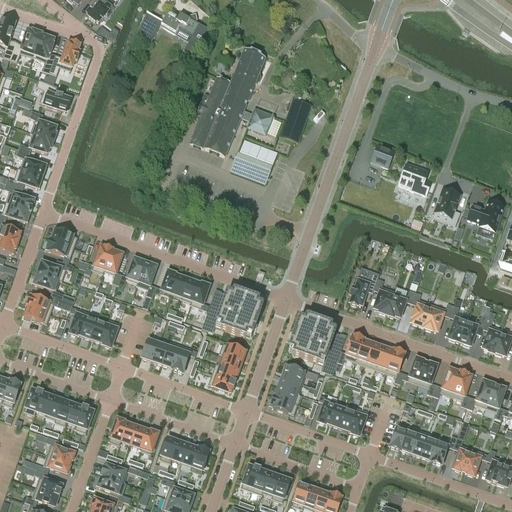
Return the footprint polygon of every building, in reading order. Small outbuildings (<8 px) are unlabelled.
[(65,0),(65,1),(71,5),(72,4),(77,8),(83,0),(90,0),(90,1),(90,0),(65,0)] [(95,4),(86,16),(88,18),(87,19),(95,25),(96,24),(98,26),(101,21),(102,22),(107,15),(106,15),(112,7),(104,0),(90,0),(90,1),(95,4)] [(162,17),(161,17),(161,18),(161,19),(161,20),(162,20),(162,21),(163,21),(164,21),(160,27),(166,30),(165,32),(173,37),(174,35),(176,36),(179,32),(191,39),(182,54),(192,60),(204,38),(208,32),(200,28),(193,23),(196,22),(195,16),(189,18),(190,22),(188,21),(180,16),(175,23),(174,22),(176,20),(169,16),(167,18),(166,18),(166,17),(165,17),(165,16),(164,16),(163,16),(162,16),(162,17)] [(145,17),(136,36),(148,43),(158,25),(145,17)] [(0,51),(4,53),(1,60),(9,63),(15,44),(9,42),(9,40),(9,41),(12,34),(11,34),(14,26),(12,25),(12,24),(4,21),(4,22),(2,21),(0,25),(0,51)] [(15,44),(9,63),(16,65),(20,55),(32,60),(40,36),(32,33),(32,34),(27,33),(22,47),(15,44)] [(40,36),(32,60),(33,60),(44,64),(41,74),(49,77),(55,58),(48,56),(48,55),(49,56),(52,46),(53,42),(41,37),(40,36)] [(55,58),(49,77),(56,79),(59,71),(69,75),(74,63),(76,64),(80,55),(77,54),(79,47),(71,44),(71,46),(67,45),(64,52),(62,57),(63,57),(61,61),(55,58)] [(209,99),(204,97),(197,115),(200,116),(202,117),(189,147),(203,153),(203,152),(224,160),(240,121),(254,87),(258,85),(260,80),(258,76),(265,60),(244,52),(240,62),(230,87),(216,81),(209,99)] [(217,63),(230,69),(233,62),(220,57),(217,63)] [(0,89),(2,90),(6,79),(11,81),(13,74),(2,70),(0,76),(0,89)] [(38,83),(35,90),(42,93),(38,105),(51,109),(50,110),(57,112),(58,112),(65,115),(66,112),(67,112),(70,105),(69,104),(70,102),(62,99),(62,98),(55,96),(54,96),(56,89),(38,83)] [(163,100),(165,101),(167,101),(169,100),(170,98),(170,96),(169,94),(168,93),(165,92),(163,93),(162,94),(161,96),(161,99),(163,100)] [(298,146),(311,108),(292,102),(279,139),(298,146)] [(247,132),(265,139),(273,119),(254,112),(247,132)] [(31,114),(28,120),(34,122),(29,136),(31,137),(32,136),(53,144),(55,136),(54,136),(56,130),(40,124),(42,118),(31,114)] [(19,146),(17,152),(29,156),(31,151),(46,156),(48,150),(50,151),(53,144),(32,136),(31,137),(27,149),(19,146)] [(387,171),(393,154),(377,148),(371,165),(387,171)] [(17,152),(15,158),(23,161),(19,171),(19,172),(41,180),(43,176),(44,176),(46,170),(45,170),(45,169),(27,162),(29,156),(17,152)] [(254,184),(261,187),(264,188),(272,169),(240,157),(236,155),(233,165),(229,175),(240,179),(254,184)] [(405,167),(397,189),(426,199),(430,186),(424,183),(427,175),(405,167)] [(7,180),(5,186),(17,190),(19,185),(37,191),(38,190),(39,190),(41,184),(40,184),(41,180),(19,172),(19,171),(17,171),(13,182),(7,180)] [(5,186),(3,192),(9,194),(5,205),(29,214),(30,215),(33,207),(32,206),(33,202),(15,196),(17,190),(5,186)] [(442,192),(433,215),(449,221),(447,227),(454,229),(458,216),(453,214),(453,213),(454,213),(456,206),(459,198),(442,192)] [(471,209),(466,223),(478,227),(477,230),(494,236),(504,209),(487,203),(483,213),(471,209)] [(0,215),(0,222),(4,224),(6,218),(25,225),(26,224),(29,218),(28,218),(29,214),(5,205),(1,216),(0,215)] [(413,221),(409,232),(418,236),(422,225),(413,221)] [(0,222),(0,240),(17,247),(18,242),(18,241),(20,236),(2,230),(4,224),(0,222)] [(50,242),(49,243),(73,251),(77,240),(54,232),(54,233),(53,233),(51,239),(52,239),(51,242),(50,242)] [(0,252),(12,257),(14,252),(15,252),(17,247),(0,240),(0,252)] [(49,243),(46,253),(64,260),(62,265),(67,267),(73,251),(49,243)] [(87,266),(83,277),(89,279),(91,274),(102,278),(103,276),(103,275),(111,252),(103,250),(99,249),(93,268),(87,266)] [(111,252),(103,275),(103,276),(114,279),(111,287),(117,289),(121,278),(115,276),(122,257),(121,257),(121,256),(115,254),(115,255),(111,253),(111,252)] [(501,252),(497,263),(499,270),(511,274),(511,265),(504,263),(507,254),(501,252)] [(121,278),(117,289),(123,291),(126,283),(136,287),(137,287),(145,265),(140,264),(140,263),(135,261),(134,262),(133,261),(127,280),(121,278)] [(38,271),(37,276),(59,283),(59,284),(61,285),(65,273),(71,275),(73,269),(67,267),(62,265),(56,263),(54,269),(41,264),(40,265),(38,271)] [(136,287),(135,290),(136,290),(147,294),(145,299),(151,301),(153,296),(155,290),(149,288),(156,269),(155,269),(155,268),(149,266),(149,267),(145,265),(137,287),(136,287)] [(258,273),(255,282),(261,284),(264,275),(258,273)] [(155,290),(153,296),(159,298),(159,296),(170,299),(177,279),(175,278),(175,276),(167,274),(161,292),(155,290)] [(351,290),(348,298),(351,299),(348,306),(356,309),(357,308),(361,309),(363,302),(364,302),(366,296),(365,296),(366,294),(372,296),(373,293),(373,294),(377,282),(378,278),(371,275),(369,282),(358,278),(354,291),(351,290)] [(35,279),(32,286),(33,286),(33,287),(52,294),(50,299),(55,301),(61,303),(63,297),(55,295),(59,284),(59,283),(37,276),(35,280),(35,279)] [(177,279),(170,299),(180,303),(187,282),(177,279)] [(511,291),(511,282),(502,279),(499,287),(511,291)] [(187,282),(180,303),(190,306),(198,286),(187,282)] [(377,282),(373,294),(378,295),(372,311),(378,314),(378,315),(385,318),(393,294),(380,290),(382,284),(377,282)] [(190,306),(189,308),(189,309),(206,315),(208,309),(202,307),(209,289),(201,286),(201,287),(198,286),(190,306)] [(201,332),(207,334),(221,294),(215,292),(201,332)] [(393,294),(385,318),(392,320),(393,319),(399,321),(404,305),(410,307),(414,295),(408,293),(406,299),(393,294)] [(226,296),(214,329),(244,340),(246,336),(251,338),(254,330),(257,322),(256,322),(261,308),(256,307),(257,303),(233,294),(231,298),(226,296)] [(411,321),(410,326),(423,330),(423,331),(431,308),(418,303),(420,297),(414,295),(410,307),(416,309),(415,312),(414,312),(411,321)] [(29,298),(26,309),(26,310),(27,309),(50,318),(53,309),(70,315),(71,310),(72,307),(61,303),(55,301),(50,299),(48,305),(29,298)] [(423,330),(422,331),(423,331),(432,335),(432,334),(436,335),(442,318),(448,320),(452,309),(446,306),(444,312),(431,308),(423,331),(423,330)] [(24,313),(22,318),(23,318),(23,320),(46,328),(50,318),(27,309),(26,310),(25,313),(24,313)] [(454,322),(447,341),(448,342),(448,343),(454,345),(454,344),(458,345),(467,321),(456,317),(458,311),(452,309),(448,320),(454,322)] [(75,318),(68,336),(76,339),(77,338),(79,339),(88,316),(71,310),(70,315),(69,316),(75,318)] [(88,316),(79,339),(90,343),(97,322),(98,320),(88,316)] [(467,321),(458,345),(462,347),(462,348),(468,350),(468,349),(469,349),(476,330),(482,332),(486,321),(480,319),(478,325),(467,321)] [(291,343),(289,351),(294,353),(292,357),(322,368),(334,335),(329,333),(330,329),(305,320),(304,324),(299,322),(294,336),(291,343)] [(488,334),(481,351),(488,354),(487,355),(492,357),(501,333),(490,329),(492,323),(486,321),(482,332),(488,334)] [(97,322),(90,343),(100,346),(107,326),(107,325),(97,322)] [(107,326),(100,346),(103,347),(102,348),(110,351),(119,327),(108,323),(107,325),(107,326)] [(501,333),(492,357),(493,357),(493,356),(500,359),(500,358),(504,359),(510,343),(511,343),(511,336),(511,337),(501,333)] [(339,337),(325,376),(331,378),(336,365),(340,354),(345,339),(339,337)] [(340,354),(336,365),(341,367),(343,362),(354,366),(362,343),(363,343),(363,342),(362,342),(352,338),(345,356),(340,354)] [(148,340),(141,361),(151,364),(159,344),(148,340)] [(362,343),(354,366),(364,369),(372,346),(363,343),(362,343)] [(159,344),(151,364),(161,368),(169,348),(168,347),(159,344)] [(169,348),(161,368),(171,372),(172,372),(180,349),(169,345),(168,347),(169,348)] [(222,346),(218,357),(223,359),(241,365),(245,354),(222,346)] [(372,346),(364,369),(374,373),(382,350),(372,346)] [(171,372),(171,373),(182,377),(189,358),(194,360),(196,355),(180,349),(172,372),(171,372)] [(382,350),(374,373),(384,377),(393,353),(392,353),(382,350)] [(393,353),(384,377),(395,380),(393,386),(399,388),(401,382),(403,376),(397,374),(404,356),(393,352),(392,353),(393,353)] [(219,368),(219,369),(237,375),(241,365),(223,359),(219,368)] [(403,376),(401,382),(417,388),(425,365),(422,364),(423,363),(415,360),(409,378),(403,376)] [(425,365),(417,388),(428,392),(426,397),(432,399),(436,388),(430,386),(436,368),(429,365),(428,366),(425,365)] [(215,367),(211,377),(234,386),(234,385),(237,375),(219,369),(219,368),(215,367)] [(285,369),(281,379),(302,387),(306,376),(285,369)] [(436,388),(432,399),(437,401),(439,396),(450,400),(459,375),(455,374),(455,373),(449,371),(449,372),(448,371),(441,390),(436,388)] [(459,375),(450,400),(462,404),(460,409),(465,411),(469,400),(464,398),(471,379),(467,378),(467,377),(459,374),(459,375)] [(211,377),(207,388),(230,396),(232,391),(234,386),(211,377)] [(281,379),(277,390),(295,396),(298,397),(302,387),(281,379)] [(0,380),(0,401),(2,402),(9,384),(8,384),(0,380)] [(2,402),(0,407),(1,407),(11,411),(13,406),(20,388),(20,387),(9,383),(8,384),(9,384),(2,402)] [(469,400),(465,411),(471,413),(473,408),(484,412),(493,387),(489,386),(489,385),(483,383),(483,384),(482,383),(475,402),(469,400)] [(493,387),(484,412),(495,416),(494,421),(499,423),(501,418),(503,412),(498,410),(504,391),(503,391),(504,390),(498,388),(497,389),(493,387)] [(273,399),(291,406),(297,408),(297,407),(298,408),(302,399),(298,397),(295,396),(277,390),(274,399),(273,399)] [(24,410),(23,415),(33,419),(34,419),(35,414),(41,396),(42,396),(42,395),(36,393),(36,394),(31,392),(24,410)] [(41,396),(35,414),(45,417),(45,418),(52,399),(42,396),(41,396)] [(323,406),(317,424),(324,427),(325,426),(328,427),(334,409),(335,409),(336,404),(319,398),(317,404),(323,406)] [(45,417),(44,420),(54,423),(54,424),(62,403),(52,399),(45,418),(45,417)] [(273,399),(269,410),(276,413),(282,415),(293,418),(297,408),(291,406),(273,399)] [(54,423),(53,426),(54,426),(64,429),(64,430),(66,425),(65,425),(72,406),(62,403),(54,424),(54,423)] [(503,412),(501,418),(511,421),(511,405),(509,414),(503,412)] [(72,406),(65,425),(66,425),(75,428),(76,428),(82,410),(72,406)] [(344,412),(338,431),(348,434),(356,411),(346,408),(345,408),(344,412)] [(75,428),(74,433),(85,437),(86,432),(93,414),(87,412),(87,411),(82,410),(82,409),(82,410),(76,428),(75,428)] [(334,409),(328,427),(338,431),(344,412),(335,409),(334,409)] [(356,411),(348,434),(351,435),(350,436),(358,439),(360,435),(367,415),(356,411)] [(109,440),(108,445),(119,449),(120,444),(126,426),(124,425),(124,424),(116,421),(109,440)] [(126,426),(120,444),(130,448),(137,429),(126,426)] [(390,446),(388,450),(399,454),(400,454),(400,453),(399,453),(408,430),(397,426),(390,446)] [(137,429),(130,448),(140,451),(147,433),(137,429)] [(408,430),(399,453),(400,453),(410,456),(418,433),(408,430)] [(140,451),(139,454),(150,458),(151,455),(157,437),(158,436),(150,433),(149,434),(147,433),(140,451)] [(418,433),(410,456),(420,460),(428,437),(418,433)] [(428,437),(420,460),(429,463),(430,463),(438,441),(428,437)] [(429,463),(429,464),(430,465),(440,468),(447,450),(452,452),(456,441),(451,439),(449,444),(438,441),(430,463),(429,463)] [(47,440),(45,446),(50,448),(46,458),(69,466),(71,463),(71,464),(74,456),(56,449),(58,444),(47,440)] [(160,459),(158,463),(169,467),(170,467),(171,463),(171,462),(177,444),(167,440),(160,459)] [(458,454),(452,472),(459,475),(460,474),(463,475),(471,452),(460,448),(462,443),(456,441),(452,452),(458,454)] [(177,444),(171,462),(171,463),(181,466),(187,448),(177,444)] [(187,448),(181,466),(191,469),(191,470),(198,451),(197,451),(187,448)] [(191,469),(189,474),(200,478),(202,473),(204,467),(206,461),(209,454),(198,450),(197,450),(197,451),(198,451),(191,470),(191,469)] [(471,452),(463,475),(466,476),(465,477),(473,480),(479,462),(485,464),(487,458),(471,452)] [(491,466),(485,483),(490,485),(495,487),(496,487),(495,487),(503,464),(493,460),(495,455),(489,452),(487,458),(485,464),(491,466)] [(46,458),(41,474),(47,476),(49,471),(66,477),(69,470),(68,469),(69,466),(46,458)] [(511,466),(503,464),(495,487),(496,487),(503,490),(503,489),(506,490),(508,484),(509,484),(511,479),(510,478),(511,473),(511,466)] [(100,478),(101,478),(123,486),(123,485),(127,475),(105,467),(103,471),(103,470),(100,478)] [(240,491),(250,495),(259,472),(253,470),(248,468),(246,473),(243,480),(244,480),(240,491)] [(129,469),(127,475),(138,479),(140,473),(129,469)] [(35,472),(33,478),(39,480),(35,491),(58,499),(58,500),(58,499),(60,494),(62,488),(45,482),(47,476),(41,474),(35,472)] [(259,472),(250,495),(261,499),(269,476),(259,472)] [(269,476),(261,499),(262,496),(271,500),(270,502),(271,502),(279,479),(269,476)] [(98,482),(96,488),(97,488),(97,489),(104,492),(109,494),(119,497),(117,503),(123,505),(128,507),(130,501),(121,498),(125,487),(125,486),(123,485),(123,486),(101,478),(100,478),(99,482),(98,482)] [(290,483),(279,479),(271,502),(281,506),(290,483)] [(162,481),(160,486),(168,490),(165,501),(189,509),(191,505),(191,506),(194,499),(193,499),(193,498),(171,490),(173,485),(162,481)] [(291,509),(298,511),(301,511),(309,490),(299,486),(291,509)] [(313,511),(320,494),(309,490),(301,511),(302,511),(303,511),(305,511),(313,511)] [(24,505),(29,507),(35,509),(37,504),(42,505),(41,506),(47,508),(48,507),(54,510),(58,499),(35,491),(31,501),(26,499),(24,505)] [(329,497),(320,494),(313,511),(324,511),(330,496),(329,497)] [(341,500),(330,496),(324,511),(336,511),(338,507),(341,500)] [(93,501),(90,509),(91,509),(90,511),(116,511),(117,510),(121,511),(123,505),(117,503),(115,508),(93,501)] [(150,511),(188,511),(189,509),(165,501),(161,511),(152,509),(150,511)]
